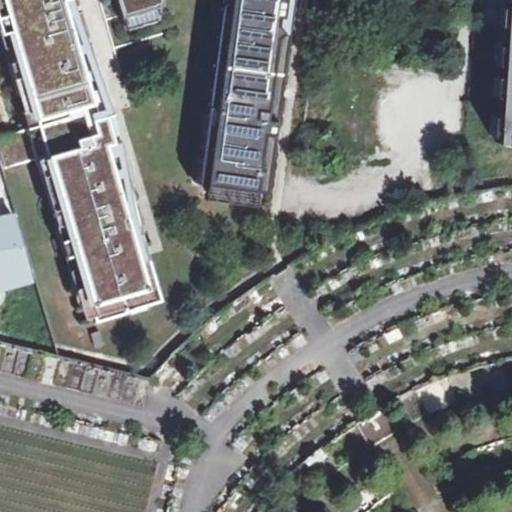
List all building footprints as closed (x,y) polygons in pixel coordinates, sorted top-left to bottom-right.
[(141,303),(157,299),(145,256),(132,259),(131,253),(134,252),(125,218),(102,143),(116,139),(109,112),(93,117),(60,0),(0,0),(0,2),(20,71),(36,125),(45,155),(93,321),(124,312),(124,309),(122,301),(140,297),(141,303)] [(109,112),(69,0),(60,0),(93,117),(109,112)] [(114,0),(120,17),(159,4),(160,0),(114,0)] [(207,105),(195,182),(262,190),(284,38),(274,25),(275,15),(279,16),(280,0),(228,0),(214,107),(207,105)] [(442,17),(444,2),(434,0),(429,0),(427,15),(442,17)] [(511,0),(508,1),(498,142),(511,142),(511,0)] [(158,15),(159,4),(120,17),(123,25),(158,15)] [(36,125),(0,135),(0,167),(0,168),(45,155),(36,125)] [(145,256),(116,139),(102,143),(125,218),(134,252),(131,253),(132,259),(145,256)] [(17,213),(0,216),(0,288),(36,284),(17,213)] [(124,309),(141,303),(140,297),(122,301),(124,309)] [(99,331),(91,333),(94,347),(103,345),(99,331)]
